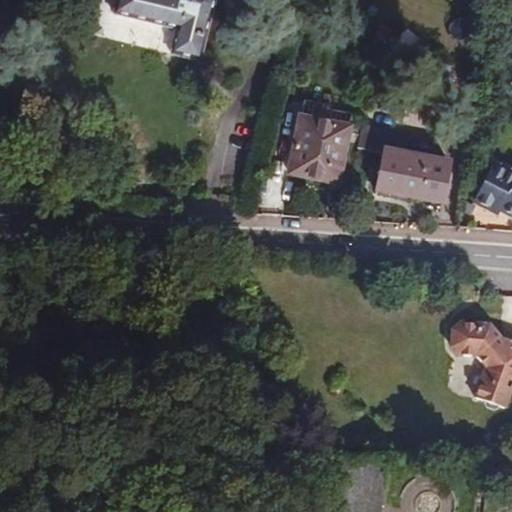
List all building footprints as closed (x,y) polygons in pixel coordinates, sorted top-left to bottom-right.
[(193,73),(209,7),(180,0),(161,0),(160,6),(133,0),(116,0),(111,27),(175,42),(169,67),(193,73)] [(287,179),(326,188),(329,174),(338,176),(348,135),(300,123),(287,179)] [(443,208),(450,165),(404,158),(407,145),(386,140),(376,196),(443,208)] [(329,174),(326,188),(335,189),(338,176),(329,174)] [(511,184),(493,176),(474,212),(498,223),(511,230),(511,184)] [(498,223),(474,212),(472,217),(495,229),(498,223)] [(508,416),(511,404),(511,353),(504,350),(491,330),(468,323),(458,333),(451,349),(452,364),(474,363),(489,377),(479,406),(508,416)] [(493,454),(481,443),(473,452),(484,463),(493,454)] [(362,511),(368,465),(325,466),(318,511),(362,511)]
